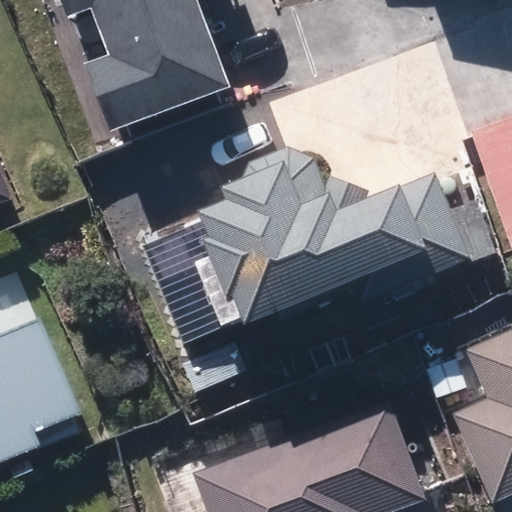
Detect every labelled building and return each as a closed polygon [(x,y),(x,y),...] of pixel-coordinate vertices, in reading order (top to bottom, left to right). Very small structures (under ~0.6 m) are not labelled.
[(92,57),(118,127),(239,82),(208,0),(69,0),(74,13),(98,4),(115,48),(92,57)] [(511,124),(472,139),(511,253),(511,124)] [(229,299),(244,332),(351,285),(361,309),(470,262),(435,181),(401,195),(399,190),(368,202),(368,196),(329,179),(323,182),(316,166),(296,174),(285,151),(250,166),(242,179),(217,189),(219,195),(223,203),(198,213),(210,241),(203,244),(227,301),(229,299)] [(0,206),(17,199),(0,159),(0,206)] [(173,277),(198,334),(224,321),(199,266),(173,277)] [(0,465),(85,430),(80,418),(91,414),(51,319),(0,339),(0,465)] [(464,413),(503,501),(511,496),(511,334),(479,350),(500,397),(464,413)] [(399,511),(433,499),(396,402),(204,474),(218,511),(399,511)]
